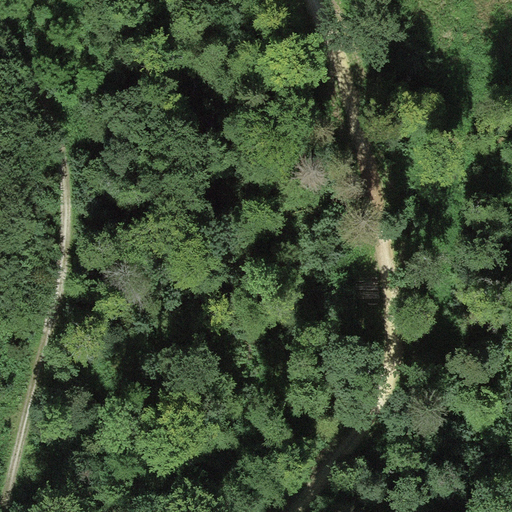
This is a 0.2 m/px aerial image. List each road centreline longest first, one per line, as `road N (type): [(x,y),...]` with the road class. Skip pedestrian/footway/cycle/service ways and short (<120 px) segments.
road 1 (track): [(312,0),(360,128),(397,272),(392,339),(375,388),(299,511)]
road 2 (track): [(7,511),(67,219),(52,119),(0,17)]
